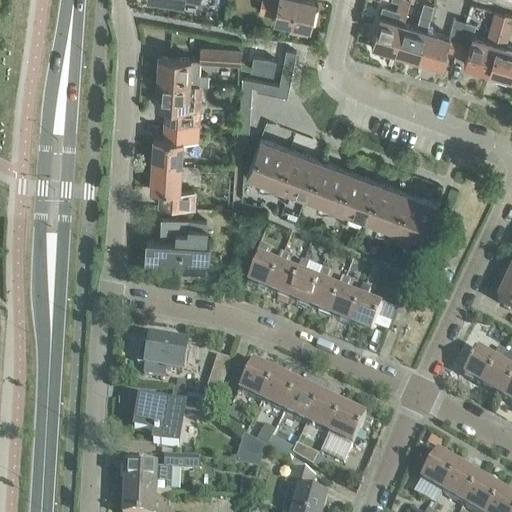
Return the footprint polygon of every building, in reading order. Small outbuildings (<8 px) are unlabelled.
[(306,33),(307,27),(310,28),(315,1),(308,0),(262,0),(259,13),(275,16),(274,20),(290,24),(289,30),(306,33)] [(371,45),(395,52),(404,23),(403,22),(408,0),(389,0),(390,1),(397,3),(393,20),(380,16),(371,45)] [(404,23),(395,52),(418,59),(426,29),(433,6),(423,3),(416,27),(404,23)] [(463,64),(487,71),(504,15),(503,14),(494,12),(485,39),(472,35),(475,25),(465,21),(455,53),(466,56),(463,64)] [(511,74),(511,47),(504,45),(510,27),(511,27),(511,16),(503,13),(503,14),(504,15),(487,71),(511,78),(511,74)] [(371,28),(374,18),(364,15),(361,25),(371,28)] [(455,53),(465,21),(454,18),(448,36),(426,29),(418,59),(441,66),(446,50),(455,53)] [(158,57),(157,81),(189,84),(207,85),(208,74),(199,74),(200,62),(240,64),(241,49),(200,46),(199,59),(191,59),(158,57)] [(295,52),(285,50),(284,56),(294,58),(295,52)] [(272,74),(275,60),(253,56),(250,70),(272,74)] [(251,86),(252,80),(242,78),(241,89),(251,89),(251,86)] [(280,79),(278,85),(280,86),(288,87),(289,81),(280,79)] [(252,80),(251,86),(257,87),(256,91),(259,91),(261,82),(252,80)] [(164,122),(198,124),(199,108),(188,107),(189,84),(157,81),(155,105),(165,106),(164,122)] [(261,82),(259,91),(270,93),(272,84),(261,82)] [(272,84),(270,93),(278,95),(280,86),(278,85),(272,84)] [(280,86),(278,95),(286,97),(288,87),(280,86)] [(238,123),(248,123),(249,115),(239,115),(238,123)] [(237,127),(238,117),(228,116),(228,126),(237,127)] [(181,165),(183,139),(197,140),(198,124),(164,122),(163,138),(153,137),(152,163),(181,165)] [(238,123),(238,131),(247,131),(248,123),(238,123)] [(258,189),(273,195),(290,149),(260,138),(246,175),(261,180),(258,189)] [(291,192),(305,197),(319,160),(290,149),(273,195),(288,201),(291,192)] [(316,211),(331,217),(348,171),(319,160),(305,197),(319,202),(316,211)] [(180,190),(181,165),(152,163),(150,189),(159,190),(158,205),(192,208),(194,191),(180,190)] [(350,213),(364,218),(378,181),(348,171),(331,217),(347,222),(350,213)] [(390,238),(407,192),(378,181),(364,218),(378,224),(374,233),(390,238)] [(423,240),(437,203),(407,192),(390,238),(405,244),(408,235),(423,240)] [(146,257),(145,263),(208,267),(210,244),(206,244),(207,230),(208,221),(189,220),(161,218),(160,241),(146,241),(146,246),(149,246),(146,257)] [(247,285),(268,293),(279,266),(276,265),(263,260),(267,249),(260,246),(255,257),(258,258),(247,285)] [(300,275),(296,273),(284,268),(288,257),(280,254),(276,265),(279,266),(268,293),(289,302),(300,275)] [(301,262),(296,273),(300,275),(289,302),(309,310),(320,283),(317,281),(305,276),(309,265),(301,262)] [(309,310),(330,318),(341,291),(337,289),(325,285),(329,273),(321,270),(317,281),(320,283),(309,310)] [(330,318),(351,326),(362,299),(358,298),(345,292),(349,281),(342,278),(337,289),(341,291),(330,318)] [(511,309),(511,281),(508,280),(497,302),(511,309)] [(381,307),(366,301),(370,289),(362,286),(358,298),(362,299),(351,326),(371,334),(381,307)] [(145,367),(181,373),(186,346),(149,339),(145,367)] [(482,389),(496,363),(500,365),(506,355),(498,350),(492,361),(477,352),(462,377),(482,389)] [(205,393),(218,397),(230,361),(216,357),(205,393)] [(482,389),(500,400),(511,380),(511,370),(511,372),(500,365),(496,363),(482,389)] [(250,400),(260,405),(274,375),(251,364),(237,394),(250,400)] [(282,415),(296,386),(274,375),(260,405),(282,415)] [(511,380),(500,400),(511,406),(511,380)] [(175,391),(190,394),(191,384),(177,381),(175,391)] [(296,386),(282,415),(305,426),(320,397),(296,386)] [(183,411),(211,416),(214,398),(190,394),(175,391),(173,391),(170,407),(138,402),(132,432),(153,436),(152,444),(176,449),(183,411)] [(342,407),(320,397),(305,426),(327,437),(342,407)] [(233,407),(227,417),(237,423),(243,413),(233,407)] [(342,407),(327,437),(351,448),(355,439),(359,431),(365,418),(342,407)] [(268,442),(274,432),(264,426),(258,436),(268,442)] [(359,431),(355,439),(362,442),(366,435),(359,431)] [(261,461),(266,451),(265,451),(247,440),(243,438),(234,467),(260,469),(261,461)] [(267,450),(278,455),(283,444),(273,438),(267,450)] [(312,468),(317,458),(307,452),(302,462),(312,468)] [(441,495),(457,467),(436,454),(419,482),(441,495)] [(317,458),(312,468),(322,474),(327,464),(317,458)] [(123,470),(122,496),(154,497),(168,498),(169,474),(196,475),(196,463),(164,462),(163,473),(155,472),(123,470)] [(463,507),(479,480),(457,467),(441,495),(463,507)] [(284,511),(322,511),(326,498),(310,494),(314,479),(302,472),(293,469),(282,510),(285,511),(284,511)] [(463,507),(470,511),(489,511),(501,493),(479,480),(463,507)] [(252,484),(241,483),(240,496),(251,497),(252,484)] [(511,511),(511,499),(501,493),(489,511),(511,511)] [(153,511),(154,497),(122,496),(121,511),(153,511)]
